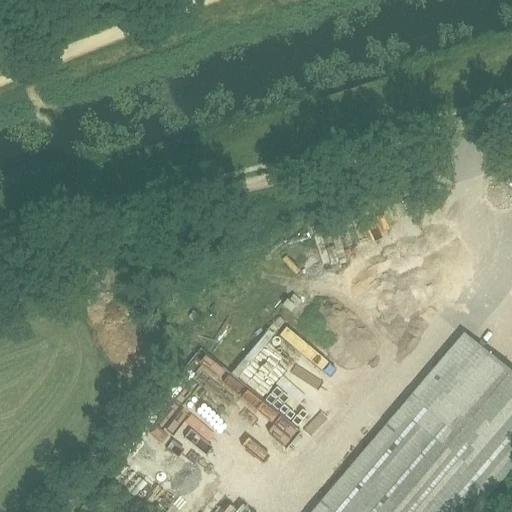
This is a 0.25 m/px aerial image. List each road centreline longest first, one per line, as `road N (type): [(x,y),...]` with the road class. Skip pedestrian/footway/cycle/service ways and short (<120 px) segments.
road 1 (track): [(0,245),(251,185),(511,106)]
road 2 (track): [(209,0),(0,81)]
